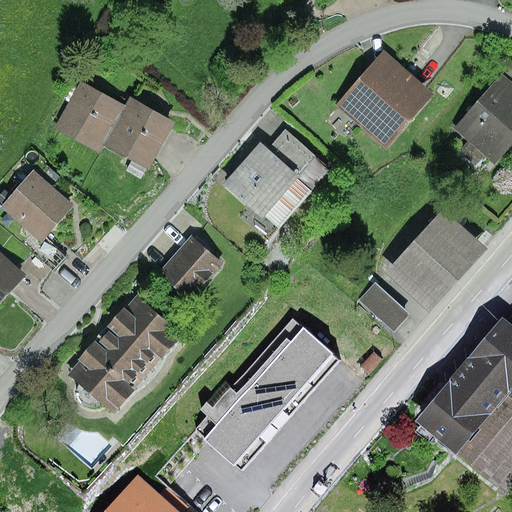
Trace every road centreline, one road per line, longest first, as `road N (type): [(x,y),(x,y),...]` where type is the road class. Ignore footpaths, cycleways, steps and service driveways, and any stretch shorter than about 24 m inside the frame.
road 1 (residential): [(511,23),(428,11),(335,43),(259,107),(0,397)]
road 2 (tertiary): [(292,511),(511,257)]
